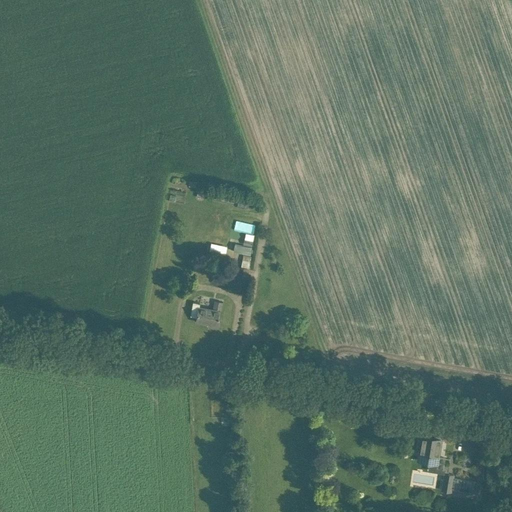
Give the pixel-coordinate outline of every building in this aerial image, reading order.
[(237,219),(235,229),(254,234),(257,224),(237,219)] [(235,243),(233,251),(250,254),(252,247),(235,243)] [(210,254),(229,253),(229,244),(210,245),(210,254)] [(243,254),(241,266),(248,268),(251,256),(243,254)] [(241,266),(237,266),(232,291),(244,293),(248,268),(241,266)] [(199,307),(200,303),(193,302),(190,316),(197,317),(197,321),(211,324),(210,326),(218,327),(220,317),(221,311),(220,310),(222,301),(215,300),(214,309),(199,307)] [(423,437),(421,447),(419,459),(437,462),(440,440),(423,437)] [(452,489),(468,492),(473,492),(475,481),(454,477),(454,475),(445,473),(442,490),(451,492),(452,489)]
